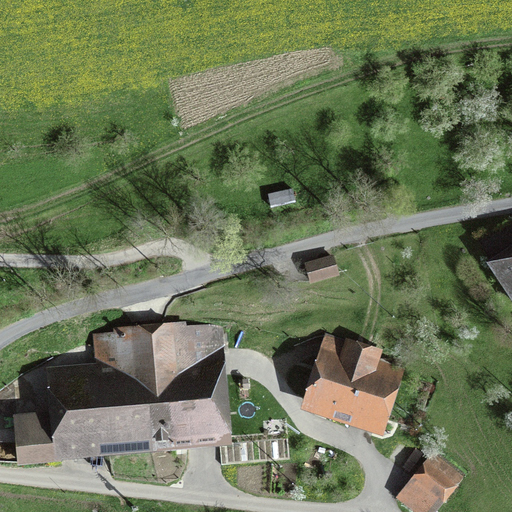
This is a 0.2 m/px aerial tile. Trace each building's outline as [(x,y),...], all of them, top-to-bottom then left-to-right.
[(511,248),(491,262),(511,293),(511,248)] [(306,265),(311,282),(337,274),(333,257),(306,265)] [(18,430),(20,463),(63,459),(62,453),(157,445),(158,450),(220,445),(212,348),(224,347),(222,324),(182,327),(181,325),(118,331),(118,333),(96,335),(101,376),(55,382),(58,426),(18,430)] [(385,424),(375,421),(389,377),(371,371),(378,352),(349,342),(342,362),(323,355),(308,398),(332,406),(329,416),(373,430),(382,433),(385,424)] [(417,474),(398,497),(416,511),(434,511),(443,501),(438,497),(451,481),(426,461),(417,474)]
